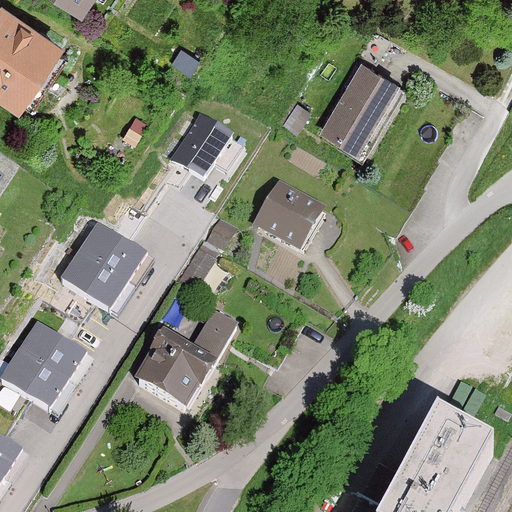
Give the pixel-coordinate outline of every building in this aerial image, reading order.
[(111,0),(57,0),(95,25),(111,0)] [(10,12),(0,24),(0,100),(27,121),(74,59),(10,12)] [(367,65),(324,135),(367,161),(409,90),(367,65)] [(202,119),(170,165),(201,186),(233,140),(202,119)] [(334,220),(286,191),(261,232),(309,261),(334,220)] [(96,230),(60,285),(113,319),(149,264),(96,230)] [(194,362),(220,378),(246,337),(218,322),(194,362)] [(38,327),(2,383),(54,417),(90,361),(38,327)] [(168,346),(141,390),(200,427),(227,383),(220,378),(194,362),(168,346)] [(355,511),(464,511),(493,460),(439,430),(406,481),(379,467),(355,511)] [(0,442),(0,499),(26,460),(0,442)]
